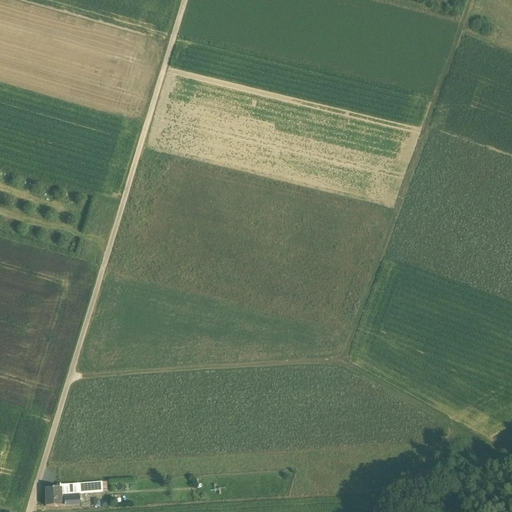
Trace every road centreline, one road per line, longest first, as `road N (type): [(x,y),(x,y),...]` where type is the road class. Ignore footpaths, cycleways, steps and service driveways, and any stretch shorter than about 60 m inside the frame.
road 1 (track): [(185,0),(38,478)]
road 2 (track): [(451,426),(348,365),(70,377)]
road 3 (track): [(348,365),(475,0)]
road 4 (track): [(511,456),(451,426),(389,511)]
